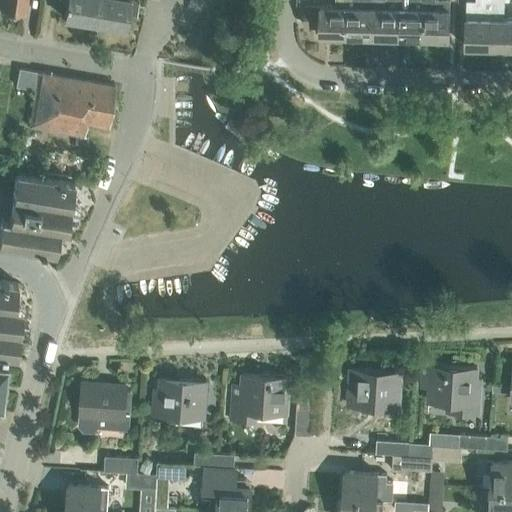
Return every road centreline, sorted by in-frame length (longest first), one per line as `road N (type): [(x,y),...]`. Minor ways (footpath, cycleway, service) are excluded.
road 1 (residential): [(127,145),(237,197),(217,241),(198,254),(123,260),(85,251)]
road 2 (residential): [(511,84),(308,75),(285,55),(282,0)]
road 3 (residential): [(5,511),(50,310),(46,291)]
road 4 (residential): [(127,145),(142,71),(0,46)]
